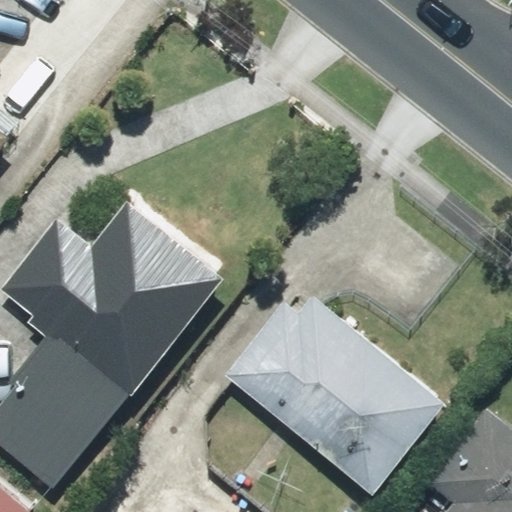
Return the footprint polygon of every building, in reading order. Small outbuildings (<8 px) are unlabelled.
[(0,164),(35,114),(0,90),(0,164)] [(0,423),(74,481),(243,266),(149,191),(107,244),(76,220),(24,285),(71,322),(0,412),(0,423)] [(298,285),(237,366),(392,482),(462,389),(332,291),(322,303),(298,285)] [(511,511),(511,400),(505,395),(443,476),(452,484),(432,510),(434,511),(511,511)] [(0,511),(43,511),(50,504),(0,465),(0,511)] [(212,511),(201,503),(193,511),(212,511)]
